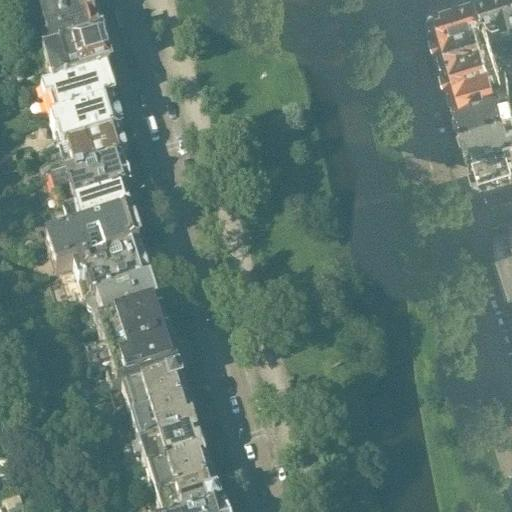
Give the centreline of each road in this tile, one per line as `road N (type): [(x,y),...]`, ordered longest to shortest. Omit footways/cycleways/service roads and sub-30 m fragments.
road 1 (residential): [(126,0),(280,511)]
road 2 (residential): [(452,213),(390,0)]
road 3 (residential): [(511,400),(452,213)]
